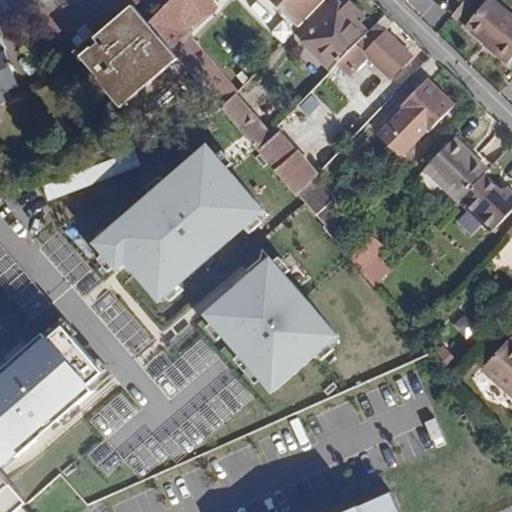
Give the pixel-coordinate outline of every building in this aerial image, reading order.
[(172,0),(148,26),(156,36),(191,0),(172,0)] [(327,0),(271,0),(300,28),(327,0)] [(511,58),(511,9),(500,0),(487,0),(468,24),(511,60),(511,58)] [(331,70),(337,64),(367,33),(357,23),(363,16),(353,6),(346,12),(339,5),(302,42),(331,70)] [(156,36),(148,26),(132,7),(95,39),(100,44),(93,50),(91,48),(81,57),(99,78),(97,81),(120,109),(177,60),(156,36)] [(410,57),(377,24),(367,33),(337,64),(349,76),(369,57),(390,77),(410,57)] [(0,88),(14,83),(3,55),(0,56),(0,119),(0,120),(0,118),(0,99),(3,99),(0,90),(0,88)] [(221,110),(229,101),(197,65),(188,73),(219,108),(221,110)] [(452,106),(427,82),(403,106),(406,110),(381,135),(400,155),(426,129),(428,130),(452,106)] [(229,101),(221,110),(254,149),(264,138),(268,134),(235,96),(229,101)] [(460,200),(484,176),(489,171),(455,137),(426,167),(460,200)] [(287,164),(264,138),(254,149),(258,154),(276,174),(287,164)] [(121,272),(132,262),(138,269),(135,272),(137,274),(162,303),(188,281),(182,275),(235,229),(240,236),(266,214),(232,174),(211,150),(173,182),(144,207),(99,246),(121,272)] [(134,173),(129,158),(39,193),(44,206),(119,178),(134,173)] [(308,189),(287,164),(276,174),(298,200),(301,196),(308,189)] [(484,176),(460,200),(492,232),(511,211),(511,194),(506,188),(501,193),(484,176)] [(336,217),(310,187),(308,189),(301,196),(326,225),(336,217)] [(347,231),(336,217),(326,225),(322,228),(335,243),(347,231)] [(384,247),(373,237),(353,257),(365,268),(360,272),(374,288),(392,270),(376,255),(384,247)] [(306,301),(273,262),(255,278),(239,292),(209,317),(233,345),(255,371),(275,394),(314,360),(339,339),(306,301)] [(92,387),(107,375),(67,328),(52,341),(46,336),(13,364),(0,375),(0,511),(18,511),(31,502),(11,480),(4,472),(2,469),(3,467),(14,458),(19,454),(22,457),(41,440),(37,435),(57,417),(62,423),(96,393),(92,387)] [(511,342),(509,340),(482,370),(511,395),(511,342)] [(446,346),(436,354),(446,365),(455,358),(446,346)] [(511,433),(502,444),(511,455),(511,433)] [(345,511),(399,511),(390,492),(345,511)]
